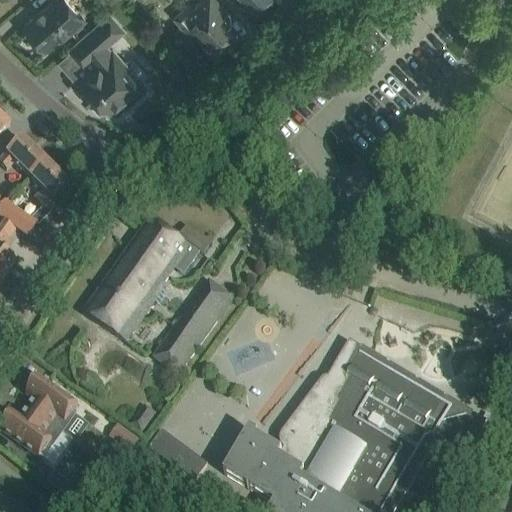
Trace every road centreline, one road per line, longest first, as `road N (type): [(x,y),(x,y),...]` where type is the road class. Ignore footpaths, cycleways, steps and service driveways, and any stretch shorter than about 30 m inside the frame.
road 1 (residential): [(409,274),(305,241),(189,132)]
road 2 (tertiary): [(0,342),(106,193),(129,175)]
road 3 (tertiary): [(189,132),(331,0)]
road 4 (residential): [(129,175),(0,64)]
